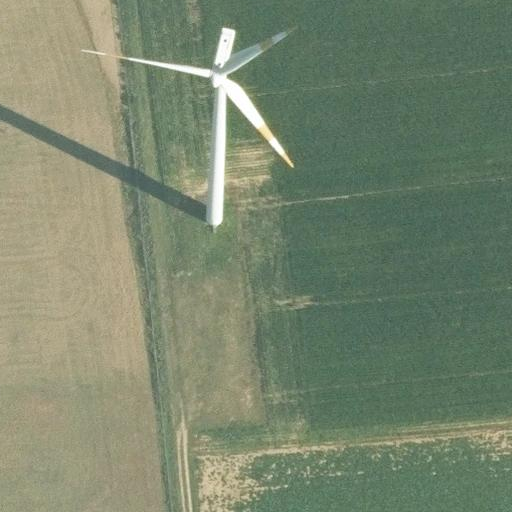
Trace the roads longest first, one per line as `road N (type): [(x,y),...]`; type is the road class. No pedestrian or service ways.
road 1 (track): [(168,308),(138,40)]
road 2 (track): [(222,302),(168,308),(188,511)]
